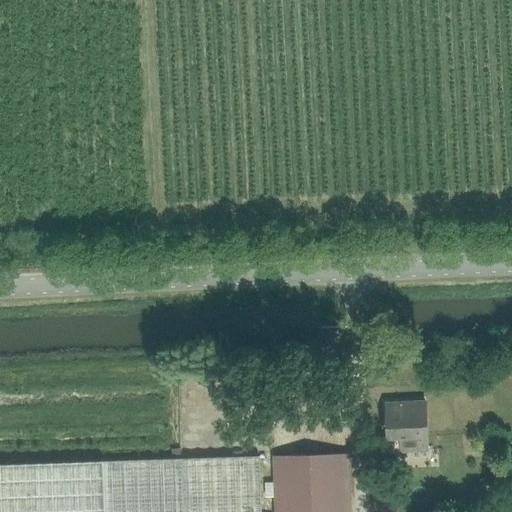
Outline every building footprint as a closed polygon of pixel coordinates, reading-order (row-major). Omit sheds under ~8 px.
[(226,366),(215,365),(215,399),(225,399),(226,366)] [(204,385),(214,385),(213,367),(204,368),(204,385)] [(426,436),(427,436),(426,401),(386,403),(387,438),(401,437),(401,450),(426,449),(426,436)] [(273,456),(275,511),(349,511),(348,454),(273,456)] [(261,511),(260,456),(0,465),(0,511),(261,511)]
